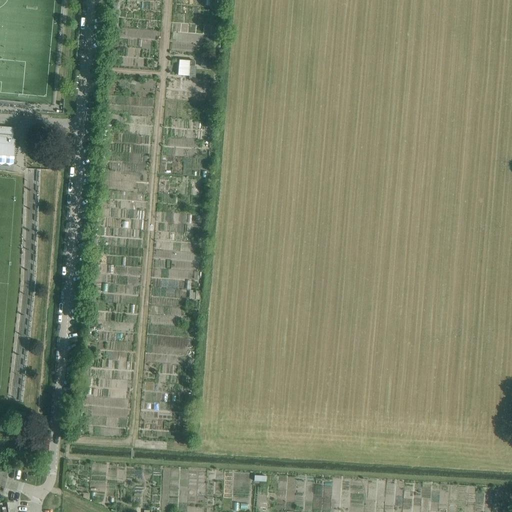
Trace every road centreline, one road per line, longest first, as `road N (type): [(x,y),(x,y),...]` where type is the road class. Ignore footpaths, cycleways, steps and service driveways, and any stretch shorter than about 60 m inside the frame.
road 1 (track): [(54,444),(131,448),(168,0)]
road 2 (unclassified): [(90,0),(52,474),(36,511)]
road 3 (track): [(53,457),(511,483)]
